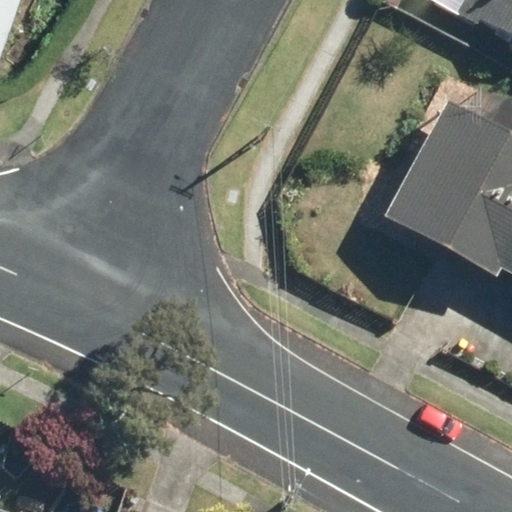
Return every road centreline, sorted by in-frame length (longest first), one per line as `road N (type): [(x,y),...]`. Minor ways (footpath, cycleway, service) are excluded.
road 1 (residential): [(69,297),(478,511)]
road 2 (residential): [(69,297),(229,0)]
